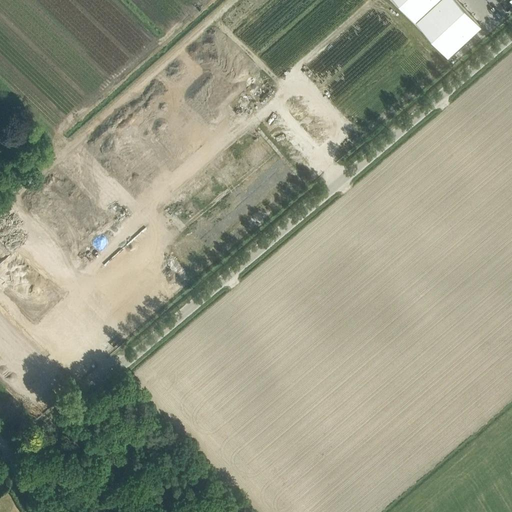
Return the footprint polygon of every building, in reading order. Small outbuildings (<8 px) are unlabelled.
[(459,0),(398,0),(448,54),(481,24),(459,0)] [(251,106),(206,146),(226,168),(271,129),(251,106)] [(0,268),(0,286),(35,323),(66,294),(22,248),(0,268)] [(120,296),(82,328),(102,351),(140,319),(120,296)] [(3,299),(0,302),(0,366),(39,405),(74,370),(3,299)]
